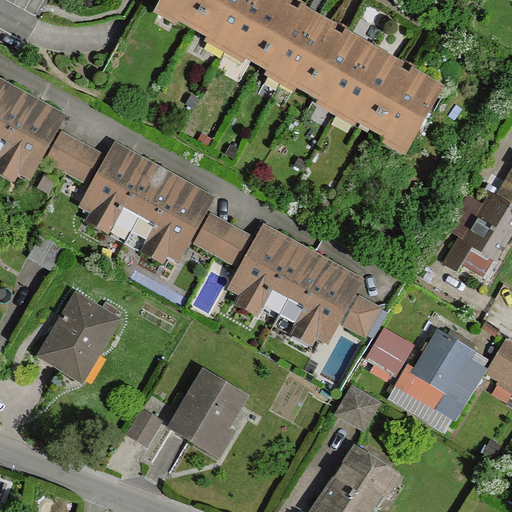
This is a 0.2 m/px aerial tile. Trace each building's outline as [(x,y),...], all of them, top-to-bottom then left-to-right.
[(167,0),(162,9),(195,29),(211,0),(167,0)] [(211,0),(195,29),(229,48),(255,0),(211,0)] [(289,2),(285,0),(255,0),(229,48),(262,67),(296,6),(289,2)] [(304,10),(296,6),(262,67),(284,79),(319,19),(304,10)] [(333,27),(319,19),(284,79),(307,92),(341,31),(333,27)] [(348,35),(341,31),(307,92),(340,111),(374,50),(348,35)] [(401,65),(374,50),(340,111),(374,130),(408,69),(401,65)] [(414,73),(408,69),(374,130),(408,149),(443,89),(414,73)] [(0,119),(14,93),(0,85),(0,119)] [(14,93),(0,119),(0,157),(30,174),(56,129),(61,119),(14,93)] [(83,145),(64,134),(48,162),(68,173),(83,145)] [(103,156),(83,145),(68,173),(88,185),(103,156)] [(133,232),(164,176),(118,150),(112,161),(87,206),(133,232)] [(209,201),(164,176),(133,232),(179,257),(203,211),(209,201)] [(511,183),(501,203),(511,209),(511,183)] [(468,242),(488,208),(469,196),(449,230),(462,238),(468,242)] [(511,209),(501,203),(494,199),(488,208),(468,242),(475,246),(495,259),(511,233),(511,209)] [(232,227),(212,216),(197,245),(216,256),(232,227)] [(251,238),(232,227),(216,256),(236,267),(251,238)] [(312,258),(266,233),(261,243),(236,287),(282,313),(312,258)] [(43,234),(30,258),(53,273),(67,249),(43,234)] [(475,246),(468,242),(462,238),(446,264),(459,272),(463,266),(475,246)] [(475,246),(463,266),(483,279),(495,259),(475,246)] [(358,283),(312,258),(282,313),(328,338),(352,293),(358,283)] [(78,297),(42,356),(83,381),(119,321),(78,297)] [(381,309),(361,298),(346,326),(366,337),(381,309)] [(474,353),(441,334),(418,372),(410,367),(398,387),(454,420),(484,370),(469,361),(474,353)] [(405,349),(381,335),(367,359),(391,374),(405,349)] [(511,345),(508,343),(493,369),(505,376),(499,386),(511,393),(511,398),(509,405),(511,407),(511,345)] [(246,397),(206,373),(173,429),(208,449),(221,427),(227,431),(246,397)] [(379,404),(354,390),(338,415),(365,430),(379,404)] [(162,423),(144,412),(130,436),(148,447),(162,423)] [(394,476),(355,451),(334,483),(337,484),(373,508),(394,476)] [(374,511),(376,510),(373,508),(337,484),(318,511),(374,511)]
